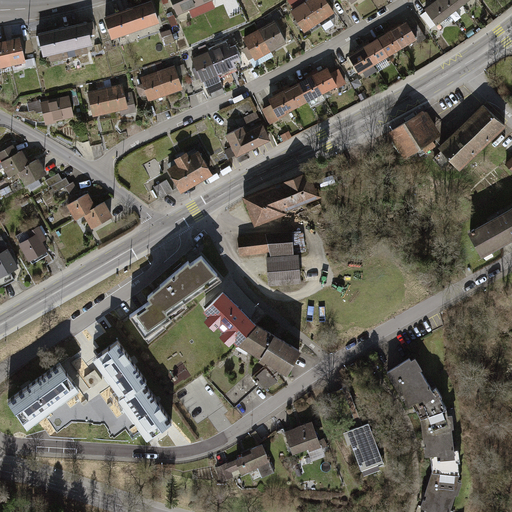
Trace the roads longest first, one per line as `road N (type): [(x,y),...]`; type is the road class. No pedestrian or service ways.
road 1 (residential): [(511,259),(206,446),(169,453),(12,445),(0,437)]
road 2 (residential): [(408,0),(123,149),(97,171)]
road 3 (primary): [(166,229),(463,63)]
road 4 (residential): [(0,375),(169,258),(166,229)]
road 5 (primary): [(0,327),(166,229)]
road 6 (tertiary): [(0,470),(147,511)]
